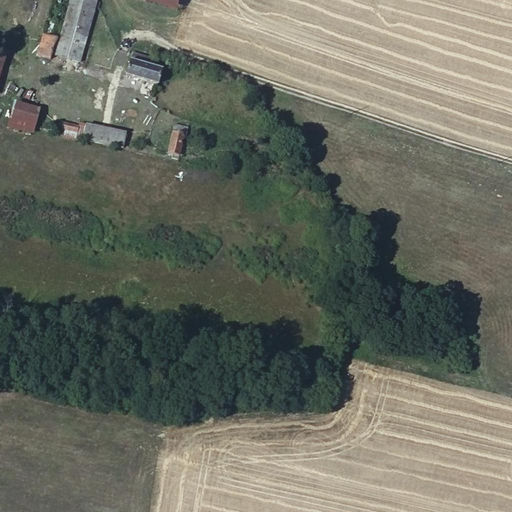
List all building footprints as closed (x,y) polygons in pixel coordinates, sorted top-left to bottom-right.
[(137,0),(172,10),(174,0),(137,0)] [(102,52),(36,33),(31,54),(44,59),(47,54),(99,69),(102,52)] [(153,84),(157,69),(150,67),(151,61),(128,53),(123,76),(153,84)] [(34,135),(42,108),(16,100),(8,127),(34,135)] [(51,122),(47,130),(57,132),(55,138),(67,140),(69,128),(51,122)] [(177,156),(183,137),(168,133),(164,152),(177,156)]
